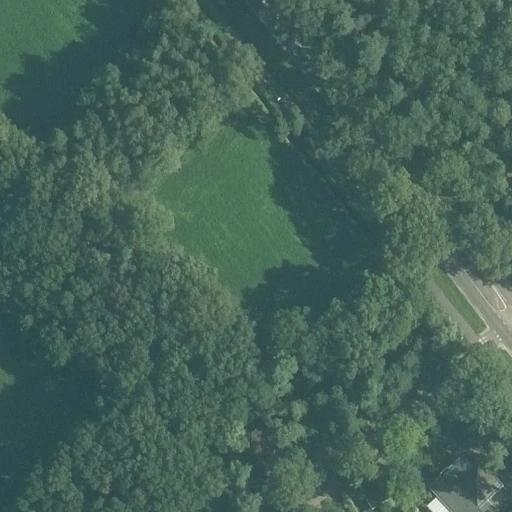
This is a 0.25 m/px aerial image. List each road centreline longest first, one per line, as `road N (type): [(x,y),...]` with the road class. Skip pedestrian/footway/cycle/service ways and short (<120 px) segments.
road 1 (primary): [(511,322),(262,0)]
road 2 (unclassified): [(511,324),(294,511)]
